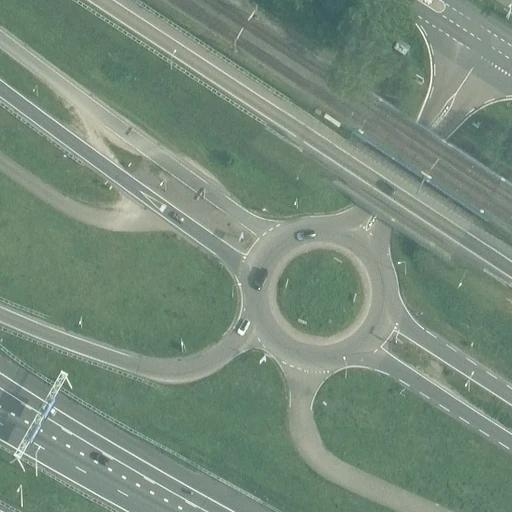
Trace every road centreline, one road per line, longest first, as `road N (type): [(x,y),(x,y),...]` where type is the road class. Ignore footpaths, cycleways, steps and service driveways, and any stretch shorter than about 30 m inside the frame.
road 1 (trunk): [(511,271),(96,0)]
road 2 (primary): [(0,90),(255,280)]
road 3 (primary): [(260,324),(217,356),(169,372),(141,369),(0,315)]
road 4 (secondary): [(371,256),(383,222),(456,112),(470,72)]
road 5 (secondary): [(470,72),(437,101),(365,210),(340,233)]
road 6 (trunk): [(352,349),(511,444)]
road 7 (motorway): [(153,511),(0,426)]
road 8 (trunk): [(511,398),(413,333),(383,298)]
